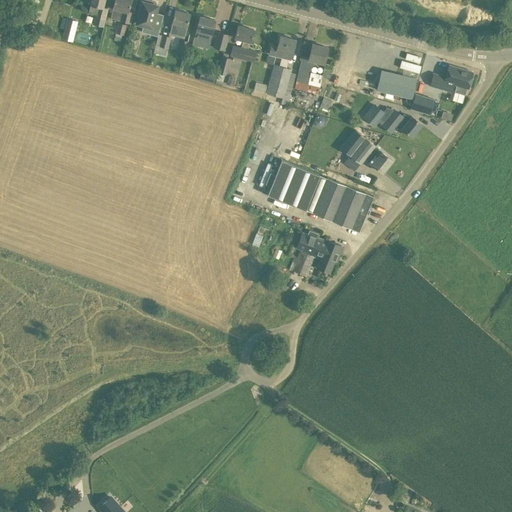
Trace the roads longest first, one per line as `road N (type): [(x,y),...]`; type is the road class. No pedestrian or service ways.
road 1 (unclassified): [(495,57),(489,79),(406,197),(291,329)]
road 2 (tertiary): [(495,57),(260,0)]
road 3 (unclassified): [(291,329),(254,339),(245,368),(260,381),(283,375),(293,337)]
road 4 (track): [(102,369),(244,358)]
